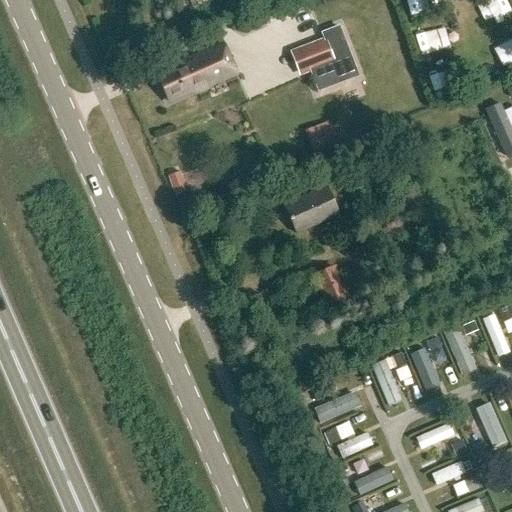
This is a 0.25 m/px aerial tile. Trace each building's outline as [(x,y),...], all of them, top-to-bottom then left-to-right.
[(324,40),(301,49),(310,73),(311,75),(318,93),(358,78),(338,27),(322,34),(324,40)] [(193,91),(194,94),(213,85),(208,75),(231,65),(223,45),(181,65),(182,67),(158,78),(168,102),(193,91)] [(339,216),(326,188),(284,207),(296,235),(339,216)] [(351,252),(359,270),(374,264),(366,245),(351,252)] [(334,269),(315,277),(327,307),(347,298),(334,269)] [(511,318),(511,311),(510,306),(498,310),(502,322),(511,318)] [(462,328),(466,336),(476,332),(473,323),(462,328)] [(425,342),(430,351),(441,345),(436,336),(425,342)] [(389,358),(394,371),(407,366),(401,353),(389,358)] [(483,403),(498,437),(510,432),(495,398),(483,403)] [(349,456),(381,445),(376,430),(344,441),(349,456)] [(471,447),(475,455),(486,450),(481,442),(471,447)] [(438,471),(445,485),(473,472),(466,458),(438,471)] [(359,482),(365,494),(397,479),(391,467),(359,482)] [(457,511),(484,511),(493,508),(488,495),(455,508),(457,511)] [(415,511),(410,500),(382,511),(415,511)]
